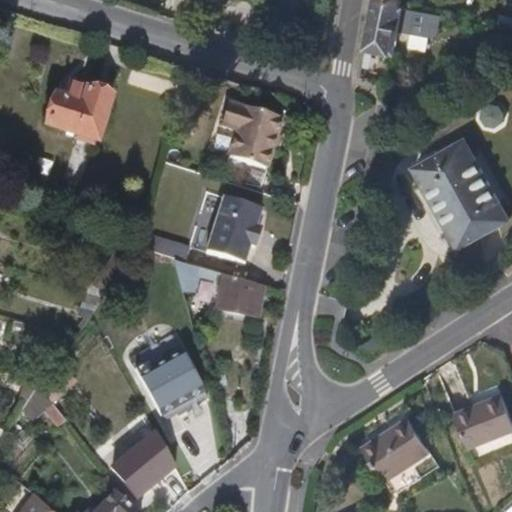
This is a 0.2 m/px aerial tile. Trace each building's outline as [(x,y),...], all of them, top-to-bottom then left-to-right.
[(438,15),(398,6),(373,0),(372,0),(362,50),(388,55),(394,30),(428,37),(434,33),(438,15)] [(110,96),(68,83),(63,100),(56,98),(47,125),(79,135),(77,141),(92,145),(94,140),(96,141),(110,96)] [(239,109),(225,105),(219,126),(233,131),(225,157),(264,169),(269,152),(273,137),(279,119),(240,107),(239,109)] [(508,221),(463,140),(411,169),(456,250),(508,221)] [(257,209),(201,193),(185,250),(240,267),(245,249),(250,250),(256,231),(251,230),(257,209)] [(155,237),(151,249),(182,259),(185,246),(155,237)] [(117,277),(118,276),(135,250),(117,245),(88,289),(104,294),(117,277)] [(117,277),(104,294),(89,315),(97,328),(125,289),(118,276),(117,277)] [(260,287),(224,276),(216,301),(228,305),(230,299),(255,306),(260,287)] [(255,306),(230,299),(228,305),(253,312),(255,306)] [(37,327),(22,322),(20,329),(10,327),(6,341),(49,354),(54,339),(35,334),(37,327)] [(205,391),(182,352),(153,369),(149,362),(134,371),(160,417),(205,391)] [(42,382),(50,398),(75,386),(67,370),(42,382)] [(37,385),(25,382),(19,401),(27,403),(38,386),(37,385)] [(511,431),(511,422),(501,394),(481,402),(482,406),(454,417),(467,449),(511,431)] [(482,406),(481,402),(453,413),(454,417),(482,406)] [(427,453),(406,419),(359,450),(381,483),(427,453)] [(174,468),(155,435),(111,470),(135,500),(174,468)] [(127,511),(106,491),(85,511),(127,511)] [(51,511),(34,495),(21,511),(51,511)]
